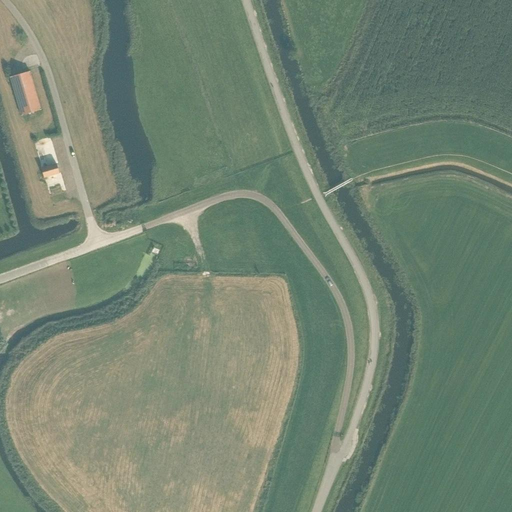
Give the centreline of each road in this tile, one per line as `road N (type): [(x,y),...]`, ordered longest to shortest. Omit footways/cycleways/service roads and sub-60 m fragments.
road 1 (unclassified): [(332,465),(371,368),(372,308),(303,164),(244,0)]
road 2 (unclassified): [(332,465),(349,332),(325,275),(273,207),(248,193),(232,195),(97,244)]
road 3 (track): [(186,212),(215,332),(200,382),(138,412),(156,491)]
road 4 (unclassified): [(97,244),(43,57),(2,0)]
